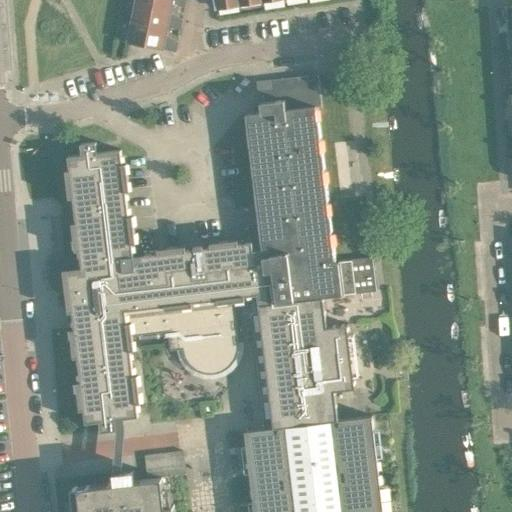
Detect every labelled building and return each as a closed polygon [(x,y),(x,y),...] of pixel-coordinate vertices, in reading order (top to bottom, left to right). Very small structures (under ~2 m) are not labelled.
[(180,28),(182,19),(169,17),(172,4),(172,3),(156,0),(135,0),(132,18),(168,25),(167,26),(180,28)] [(176,51),(177,41),(165,39),(167,26),(168,25),(132,18),(128,41),(176,51)] [(82,153),(68,155),(81,261),(82,270),(68,272),(71,295),(86,422),(100,420),(101,431),(116,429),(116,428),(115,418),(138,415),(129,336),(139,334),(168,331),(170,350),(182,348),(182,351),(183,353),(184,356),(185,358),(186,360),(187,362),(189,364),(191,366),(193,367),(195,369),(197,370),(199,371),(201,372),(204,373),(206,373),(209,373),(211,373),(214,373),(216,373),(218,372),(221,372),(223,371),(225,369),(227,368),(229,367),(230,365),(232,363),(234,361),(235,359),(236,357),(237,354),(238,352),(238,349),(239,347),(239,344),(238,342),(236,324),(234,308),(250,306),(248,291),(257,290),(258,302),(261,322),(270,397),(272,414),(282,413),(316,409),(334,406),(332,391),(356,388),(348,325),(324,328),(320,297),(360,292),(376,290),(372,256),(371,256),(334,261),(316,106),(321,106),(317,74),(272,79),(273,89),(262,90),(263,92),(264,101),(260,102),(261,111),(246,113),(257,206),(259,222),(248,223),(250,241),(239,242),(239,238),(223,240),(170,247),(159,248),(159,252),(134,255),(130,219),(122,158),(122,155),(121,149),(98,151),(97,141),(81,143),(82,153)] [(257,91),(262,90),(273,89),(272,79),(256,81),(257,91)] [(115,482),(72,487),(74,511),(384,511),(373,415),(371,415),(318,421),(316,409),(282,413),(272,414),(272,418),(273,427),(245,430),(255,511),(174,511),(174,504),(166,505),(162,476),(146,478),(136,479),(135,468),(113,471),(115,482)]
